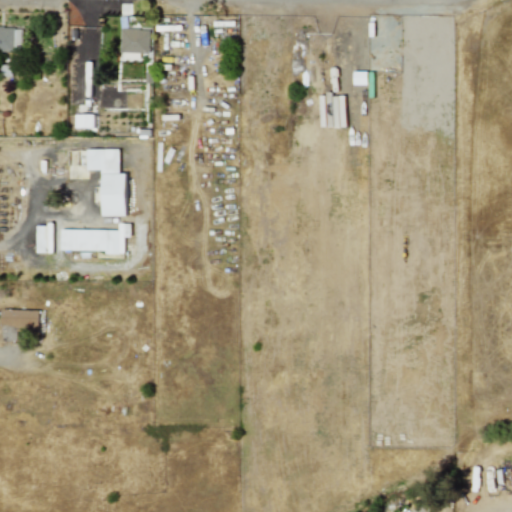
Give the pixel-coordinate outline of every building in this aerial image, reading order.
[(0,50),(20,51),(21,27),(0,26),(0,50)] [(148,52),(149,28),(120,27),(119,51),(148,52)] [(94,114),(75,114),(74,127),(94,128),(94,114)] [(119,149),(87,148),(86,169),(102,169),(102,215),(126,215),(127,173),(119,173),(119,149)] [(118,230),(61,228),(60,250),(123,252),(124,236),(130,237),(131,223),(119,223),(118,230)] [(36,224),(36,252),(52,252),(52,224),(36,224)] [(38,331),(38,310),(1,309),(0,340),(19,340),(19,330),(38,331)]
